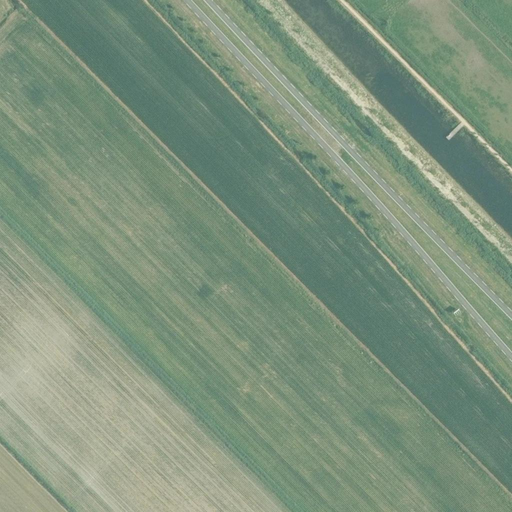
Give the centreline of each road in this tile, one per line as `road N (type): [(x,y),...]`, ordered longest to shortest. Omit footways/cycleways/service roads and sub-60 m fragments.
road 1 (tertiary): [(186,0),(511,358)]
road 2 (tertiary): [(511,315),(209,0)]
